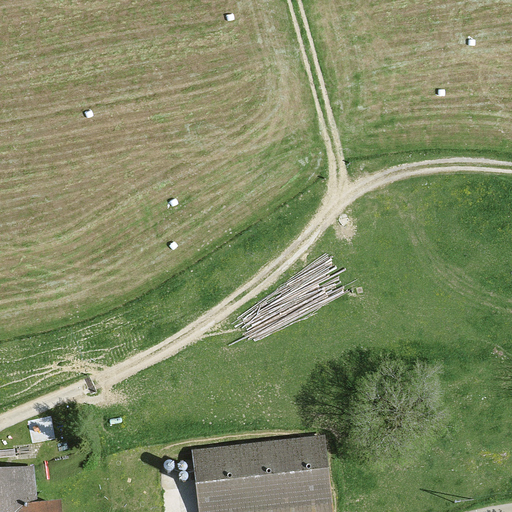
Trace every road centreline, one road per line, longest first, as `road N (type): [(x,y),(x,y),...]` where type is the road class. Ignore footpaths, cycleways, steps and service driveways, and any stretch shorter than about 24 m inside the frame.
road 1 (track): [(0,422),(179,341),(299,249),(335,207),(341,172),(333,126),(294,0)]
road 2 (track): [(335,207),(417,170),(511,169)]
